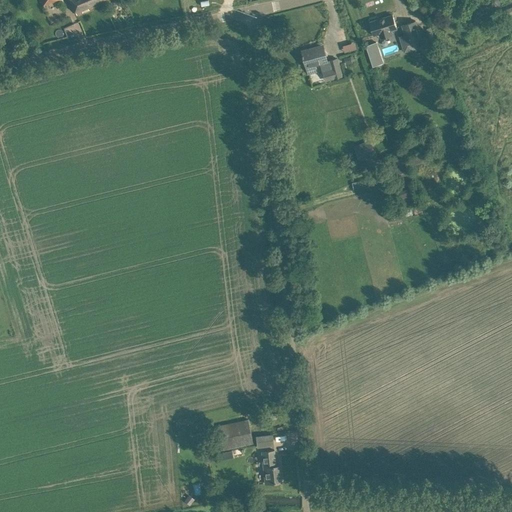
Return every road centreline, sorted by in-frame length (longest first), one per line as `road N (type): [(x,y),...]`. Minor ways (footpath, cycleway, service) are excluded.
road 1 (unclassified): [(306,511),(248,14)]
road 2 (unclassified): [(0,65),(248,14)]
